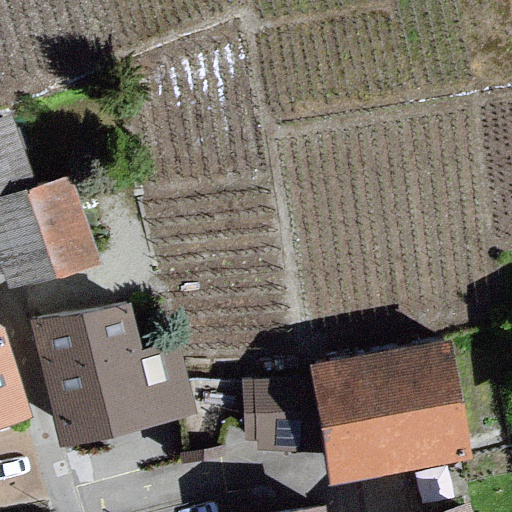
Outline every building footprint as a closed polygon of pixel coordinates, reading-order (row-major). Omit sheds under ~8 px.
[(1,120),(0,120),(0,193),(27,184),(1,120)] [(0,277),(92,267),(62,179),(0,198),(0,277)] [(120,304),(25,317),(55,439),(184,419),(171,348),(132,355),(120,304)] [(468,461),(448,342),(312,365),(314,381),(327,455),(332,484),(468,461)] [(0,415),(16,411),(0,357),(0,415)] [(327,455),(314,381),(240,380),(247,443),(327,455)]
